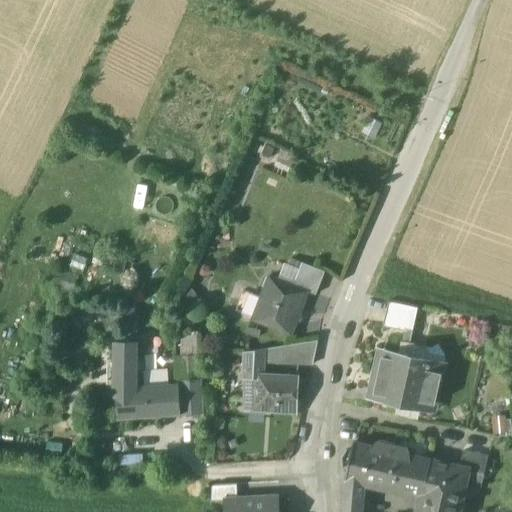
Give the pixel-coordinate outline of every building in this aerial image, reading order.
[(255,138),(249,151),(264,158),(265,154),(268,155),(272,146),(255,138)] [(326,275),(303,266),(295,286),(309,292),(317,295),(326,275)] [(295,286),(270,277),(253,319),(292,334),(309,292),(295,286)] [(413,332),(418,308),(389,302),(384,326),(413,332)] [(199,353),(198,334),(181,335),(181,353),(199,353)] [(318,341),(263,350),(262,363),(313,366),(318,341)] [(131,344),(117,344),(117,391),(131,390),(131,344)] [(422,347),(419,359),(439,364),(444,364),(446,356),(439,345),(432,349),(422,347)] [(263,350),(246,353),(246,379),(261,380),(262,363),(263,350)] [(419,359),(382,351),(373,391),(399,397),(398,402),(426,408),(429,393),(433,394),(439,364),(419,359)] [(202,381),(204,381),(203,356),(175,357),(176,383),(178,383),(202,381)] [(261,380),(246,379),(245,410),(297,412),(298,381),(261,380)] [(179,388),(181,416),(204,414),(202,381),(178,383),(179,388)] [(131,390),(117,391),(118,419),(181,416),(179,388),(131,390)] [(431,460),(409,455),(406,451),(403,453),(379,448),(377,445),(373,447),(353,443),(345,479),(346,479),(364,483),(422,497),(423,497),(431,460)] [(488,457),(463,451),(459,467),(468,469),(466,475),(467,475),(483,479),(488,457)] [(459,467),(431,460),(423,497),(422,497),(418,511),(458,511),(467,475),(466,475),(468,469),(459,467)] [(364,483),(346,479),(342,511),(367,511),(368,501),(362,500),(364,483)] [(418,511),(422,497),(364,483),(362,500),(368,501),(367,511),(418,511)] [(237,485),(213,486),(213,499),(224,499),(224,498),(238,498),(237,485)] [(238,498),(224,498),(224,499),(224,511),(280,511),(280,496),(238,498)]
